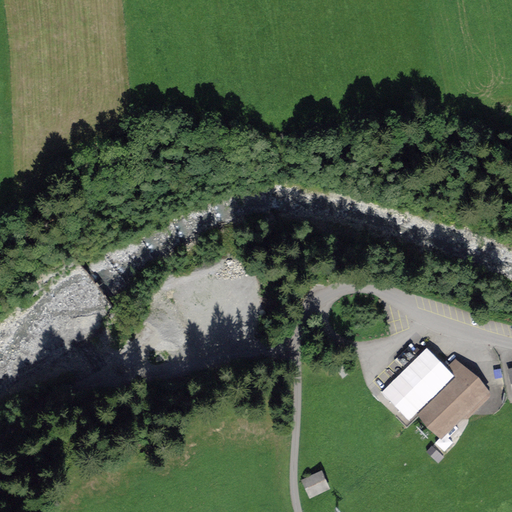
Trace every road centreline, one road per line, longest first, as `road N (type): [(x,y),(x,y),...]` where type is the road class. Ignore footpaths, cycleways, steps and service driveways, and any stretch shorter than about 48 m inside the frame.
road 1 (residential): [(511,342),(370,289),(321,296),(297,332),(292,483),(299,511)]
road 2 (track): [(0,436),(65,388),(297,348)]
